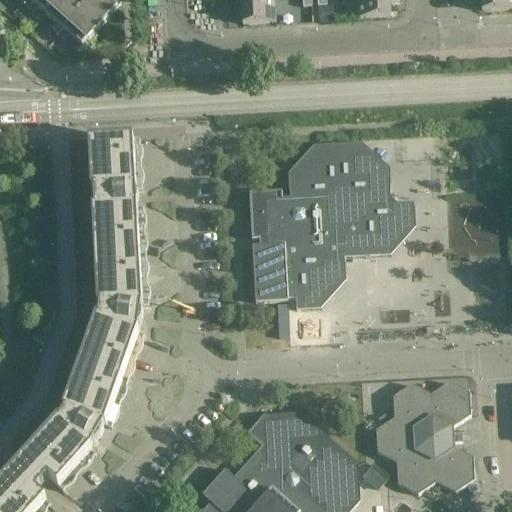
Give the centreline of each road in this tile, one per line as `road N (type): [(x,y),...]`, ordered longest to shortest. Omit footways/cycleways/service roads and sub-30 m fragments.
road 1 (residential): [(198,369),(500,359)]
road 2 (residential): [(175,0),(177,48),(422,36)]
road 3 (residential): [(198,369),(183,139)]
road 4 (residential): [(94,511),(201,392),(198,369)]
road 5 (residential): [(503,511),(510,504),(500,359)]
